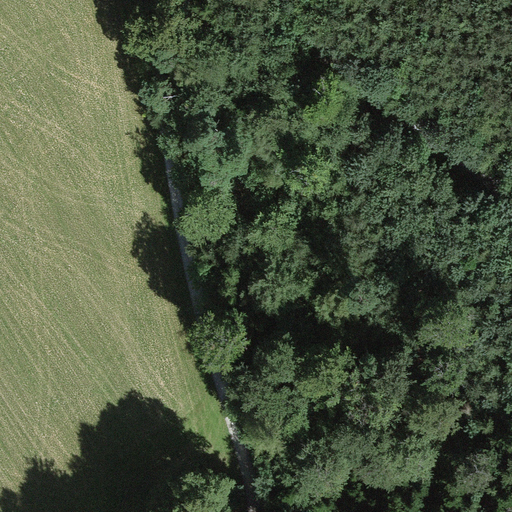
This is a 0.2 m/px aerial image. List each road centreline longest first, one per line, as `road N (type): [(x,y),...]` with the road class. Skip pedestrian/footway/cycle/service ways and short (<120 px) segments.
road 1 (track): [(139,0),(188,261),(256,511)]
road 2 (track): [(241,0),(405,108),(511,202)]
